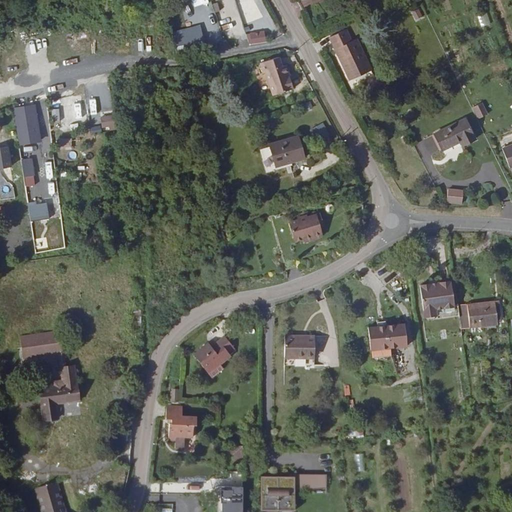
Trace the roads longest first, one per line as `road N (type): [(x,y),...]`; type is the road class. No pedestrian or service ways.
road 1 (tertiary): [(126,511),(139,479),(153,362),(168,332),(227,302),(329,276),(391,220)]
road 2 (tertiary): [(391,220),(283,0)]
road 3 (tertiary): [(511,225),(391,220)]
